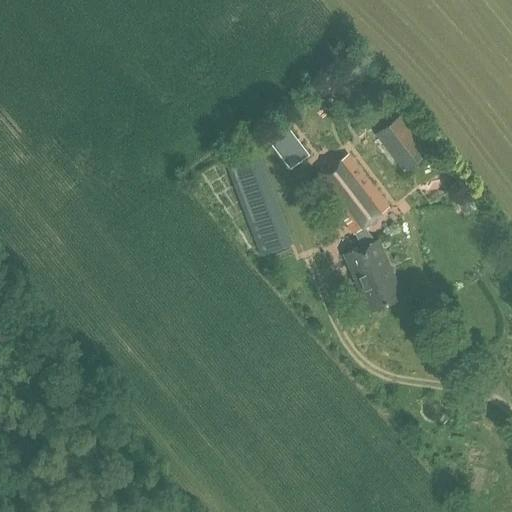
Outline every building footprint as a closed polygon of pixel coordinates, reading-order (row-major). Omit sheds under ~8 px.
[(373,134),(401,172),(428,153),(400,114),(373,134)] [(289,168),(308,154),(284,122),(265,136),(289,168)] [(226,163),(260,254),(289,244),(254,152),(226,163)] [(344,255),(368,312),(402,297),(378,240),(375,241),(364,226),(388,207),(348,155),(313,181),(354,233),(355,232),(361,247),(344,255)] [(461,205),(459,206),(464,213),(466,212),(468,214),(476,209),(468,197),(459,203),(461,205)]
